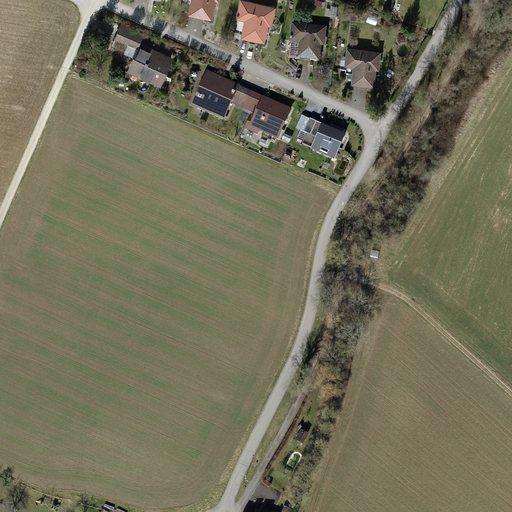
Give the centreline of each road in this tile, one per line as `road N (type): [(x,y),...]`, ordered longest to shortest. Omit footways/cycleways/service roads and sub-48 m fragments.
road 1 (track): [(487,0),(356,227),(318,361),(235,511)]
road 2 (residential): [(224,511),(304,336),(329,225),(384,133)]
road 3 (residential): [(384,133),(99,0)]
road 4 (track): [(0,216),(99,0)]
road 5 (residential): [(384,133),(456,0)]
